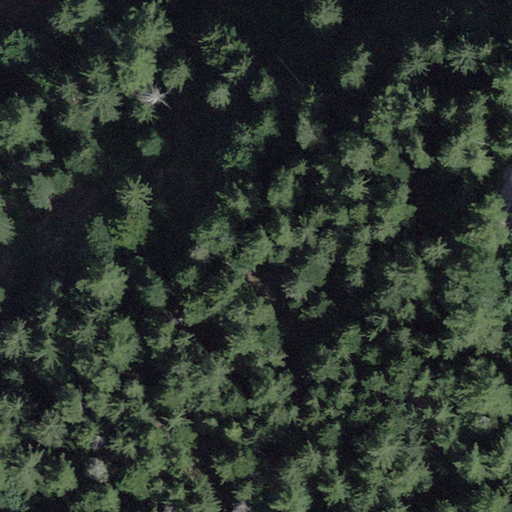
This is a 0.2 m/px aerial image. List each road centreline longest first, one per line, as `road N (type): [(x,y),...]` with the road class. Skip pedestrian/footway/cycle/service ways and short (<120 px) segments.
road 1 (track): [(36,511),(26,195),(230,24),(248,0)]
road 2 (track): [(511,404),(495,365),(488,296),(511,204)]
